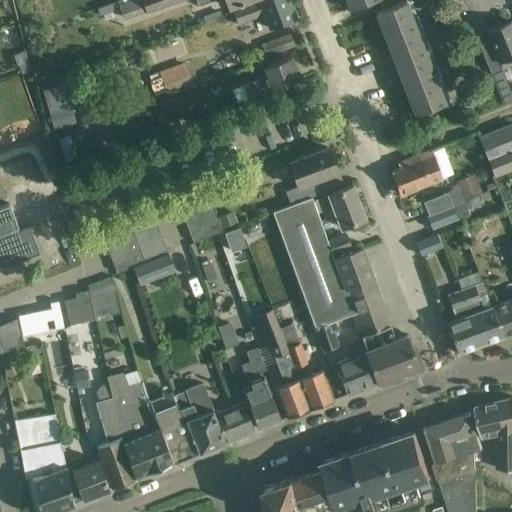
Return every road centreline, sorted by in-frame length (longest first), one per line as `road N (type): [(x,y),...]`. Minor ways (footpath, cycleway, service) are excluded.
road 1 (residential): [(348,95),(67,199),(0,184)]
road 2 (residential): [(448,378),(348,95)]
road 3 (tertiary): [(216,476),(242,458),(448,378)]
